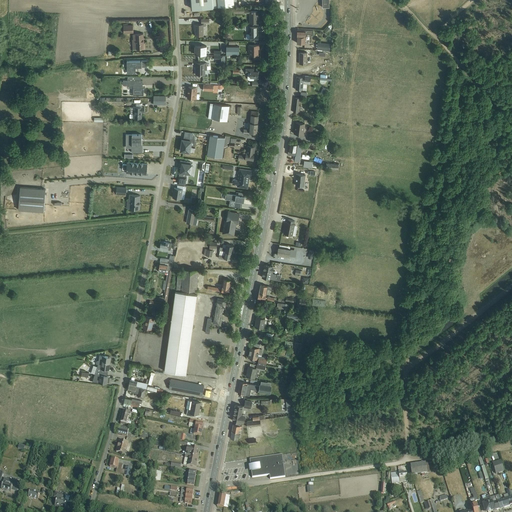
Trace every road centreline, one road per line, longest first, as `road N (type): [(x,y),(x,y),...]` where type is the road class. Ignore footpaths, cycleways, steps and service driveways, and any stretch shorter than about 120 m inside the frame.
road 1 (residential): [(88,511),(124,376),(178,90),(175,0)]
road 2 (primary): [(206,511),(282,119),(287,0)]
road 3 (track): [(511,323),(463,359),(450,390),(418,421),(408,451),(479,438),(511,393)]
